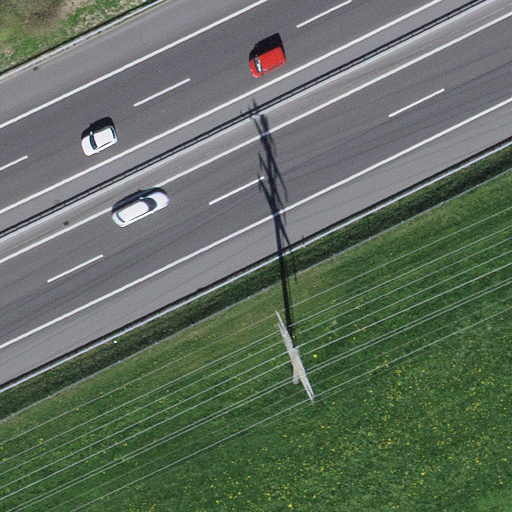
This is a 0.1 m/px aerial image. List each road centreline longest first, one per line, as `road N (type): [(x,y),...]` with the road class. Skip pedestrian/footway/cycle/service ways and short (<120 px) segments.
road 1 (motorway): [(0,316),(511,70)]
road 2 (motorway): [(322,0),(0,157)]
